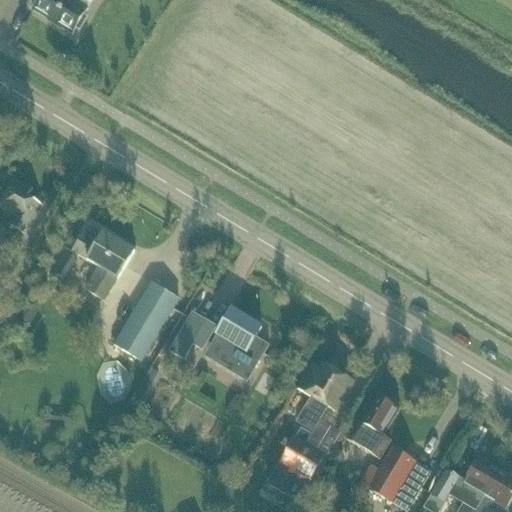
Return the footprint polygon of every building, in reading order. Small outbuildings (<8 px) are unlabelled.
[(86,16),(90,9),(79,4),(81,0),(43,0),(36,12),(75,35),(79,28),(82,30),(89,18),(86,16)] [(112,9),(115,0),(99,0),(98,4),(112,9)] [(27,237),(45,208),(33,201),(32,199),(35,192),(14,180),(7,194),(0,189),(0,209),(4,212),(7,216),(15,219),(11,228),(27,237)] [(119,282),(136,253),(104,233),(99,241),(85,234),(73,253),(87,262),(101,271),(88,292),(92,294),(93,297),(98,300),(101,299),(104,301),(108,296),(111,295),(115,289),(114,286),(117,281),(119,282)] [(316,251),(312,261),(331,268),(334,259),(316,251)] [(143,365),(180,302),(152,285),(115,347),(143,365)] [(224,325),(216,338),(247,356),(239,369),(252,377),(256,369),(270,346),(257,339),(263,329),(248,320),(232,311),(224,325)] [(204,353),(217,328),(191,314),(163,363),(180,371),(193,348),(204,353)] [(353,384),(338,375),(324,366),(317,377),(310,373),(299,391),(311,399),(296,424),(314,434),(329,410),(335,413),(353,384)] [(135,402),(141,406),(159,377),(152,373),(135,402)] [(399,412),(376,397),(348,441),(381,462),(392,443),(383,438),(399,412)] [(325,457),(307,447),(313,436),(302,430),(296,441),(295,440),(280,466),(298,476),(292,486),(306,493),(311,483),(325,457)] [(403,511),(410,511),(433,475),(416,465),(417,464),(394,451),(368,492),(403,511)] [(460,479),(450,497),(463,505),(459,511),(476,511),(501,472),(479,459),(466,482),(460,479)] [(446,471),(424,510),(426,511),(441,511),(450,497),(460,479),(446,471)] [(506,511),(507,511),(511,503),(511,479),(501,472),(476,511),(492,511),(496,506),(506,511)]
